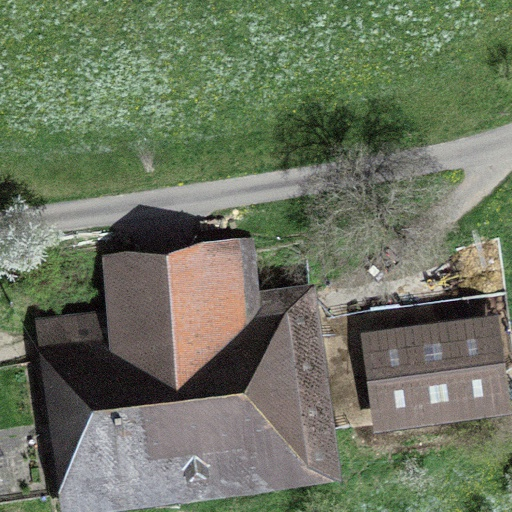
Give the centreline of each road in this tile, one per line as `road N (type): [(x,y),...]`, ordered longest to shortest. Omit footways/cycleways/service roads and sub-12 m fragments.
road 1 (unclassified): [(0,232),(511,143)]
road 2 (track): [(511,151),(332,310)]
